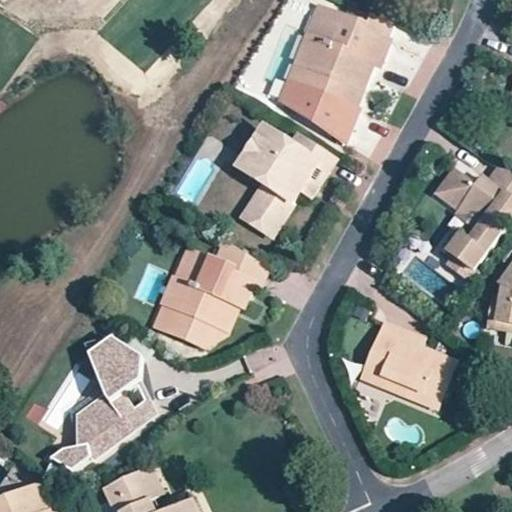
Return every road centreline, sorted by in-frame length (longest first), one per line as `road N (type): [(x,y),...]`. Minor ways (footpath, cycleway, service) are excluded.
road 1 (residential): [(481,0),(306,329),(312,379),(374,511)]
road 2 (residential): [(511,443),(389,511)]
